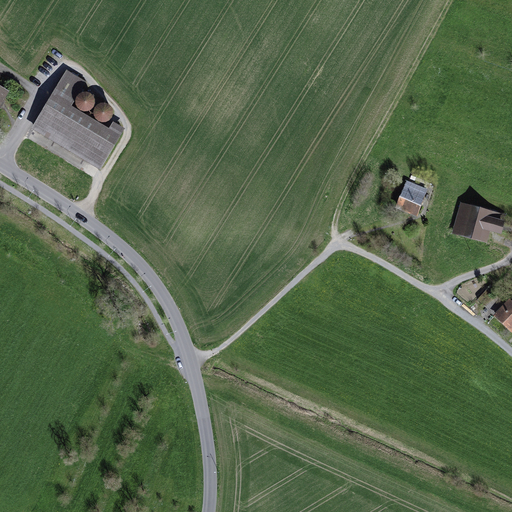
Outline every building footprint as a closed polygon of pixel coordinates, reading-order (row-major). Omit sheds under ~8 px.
[(68,73),(32,134),(101,175),(126,132),(113,125),(108,131),(72,109),(87,83),(68,73)] [(0,113),(10,97),(0,90),(0,113)] [(78,100),(78,103),(79,106),(81,108),(84,110),(87,111),(90,111),(93,110),(96,107),(98,105),(98,101),(97,98),(96,95),(93,93),(90,92),(87,92),(84,92),(81,94),(79,97),(78,100)] [(96,111),(96,114),(97,117),(99,120),(102,122),(105,123),(108,122),(111,121),(114,119),(115,116),(116,113),(115,109),(113,107),(111,104),(108,103),(105,103),(102,104),(99,106),(97,108),(96,111)] [(396,211),(418,220),(429,193),(408,184),(396,211)] [(506,218),(461,206),(452,238),(497,250),(506,218)] [(495,319),(511,335),(511,303),(495,319)]
